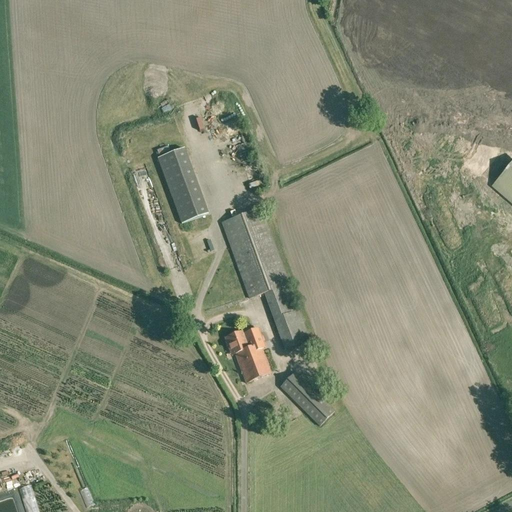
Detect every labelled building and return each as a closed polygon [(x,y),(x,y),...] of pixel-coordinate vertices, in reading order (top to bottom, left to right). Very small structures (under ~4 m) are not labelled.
[(208,215),(184,149),(158,159),(182,225),(208,215)] [(511,163),(493,186),(511,202),(511,163)] [(310,341),(270,234),(261,209),(222,223),(251,299),(265,294),(286,350),(310,341)] [(180,249),(173,224),(164,226),(171,251),(180,249)] [(243,332),(225,338),(230,350),(234,349),(247,383),(271,374),(260,345),(264,344),(258,329),(243,334),(243,332)] [(334,413),(296,374),(281,388),(319,428),(334,413)]
